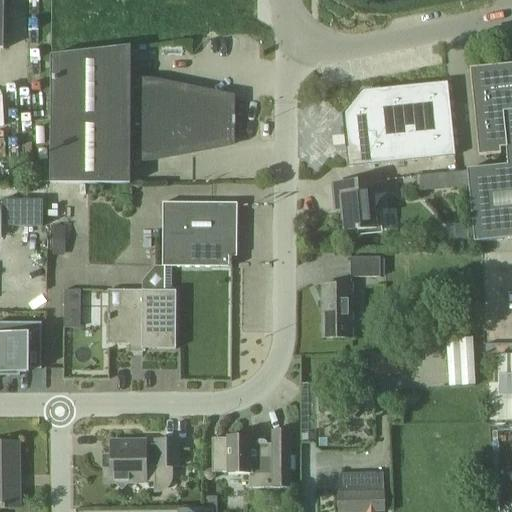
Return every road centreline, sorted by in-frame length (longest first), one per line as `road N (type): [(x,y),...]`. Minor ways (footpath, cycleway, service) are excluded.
road 1 (unclassified): [(60,405),(217,404),(244,396),(272,371),(284,340),(285,105),(298,36)]
road 2 (unclassified): [(298,36),(317,47),(357,47),(511,16)]
